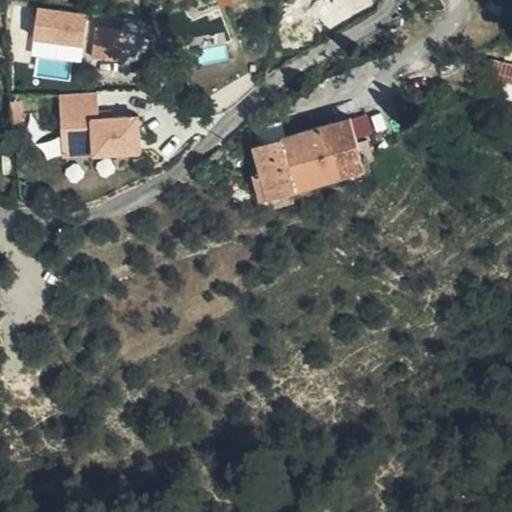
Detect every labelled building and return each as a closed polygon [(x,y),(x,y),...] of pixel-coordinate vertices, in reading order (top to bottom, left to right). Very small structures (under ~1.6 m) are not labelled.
[(19,0),(0,0),(0,8),(7,9),(19,8),(19,0)] [(37,6),(37,41),(88,41),(88,6),(37,6)] [(91,20),(87,46),(118,50),(121,24),(91,20)] [(511,61),(492,57),(484,89),(511,95),(511,61)] [(66,154),(144,149),(141,110),(101,113),(100,87),(61,90),(66,154)] [(358,173),(346,122),(248,144),(259,195),(358,173)]
